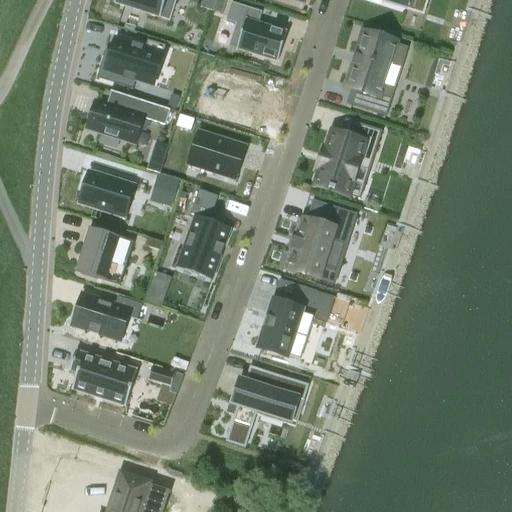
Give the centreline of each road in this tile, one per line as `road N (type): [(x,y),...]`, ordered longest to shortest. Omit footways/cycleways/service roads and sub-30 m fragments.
road 1 (residential): [(335,0),(287,156),(181,441),(167,448),(26,408)]
road 2 (tertiary): [(26,408),(47,140),(75,0)]
